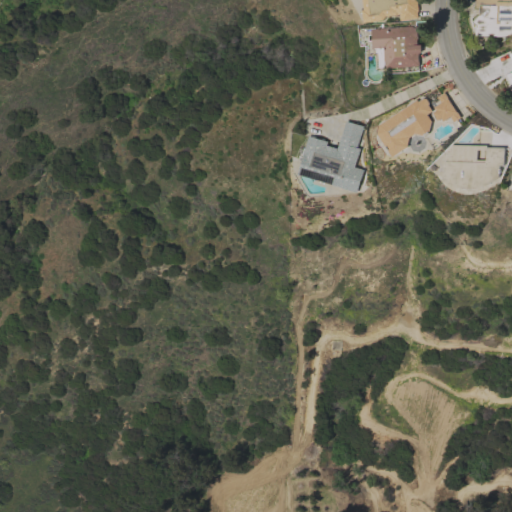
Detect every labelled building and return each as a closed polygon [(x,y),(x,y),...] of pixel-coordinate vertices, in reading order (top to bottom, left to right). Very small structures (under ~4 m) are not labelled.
[(417,0),(419,10),(417,11),(418,18),(401,20),(400,13),(386,16),(383,19),(364,22),(362,9),(364,9),(362,0),(417,0)] [(511,0),(511,32),(505,36),(475,35),(476,24),(472,21),(479,14),(479,8),(475,8),(475,0),(511,0)] [(372,28),(416,25),(417,44),(421,44),(421,52),(418,52),(419,65),(386,67),(379,67),(378,52),(376,52),(376,49),(373,49),(372,28)] [(444,92),(449,99),(448,99),(456,110),(461,117),(454,122),(450,116),(443,121),(441,118),(438,120),(432,112),(436,110),(433,107),(440,102),(437,97),(444,92)] [(417,99),(418,101),(423,98),(426,98),(429,102),(429,105),(433,110),(427,114),(432,121),(430,132),(425,135),(415,133),(410,137),(409,145),(410,146),(393,157),(378,133),(380,124),(417,99)] [(304,154),(303,154),(309,135),(328,141),(327,145),(338,148),(346,120),(364,126),(357,147),(361,148),(356,166),(365,169),(359,192),(298,174),(304,154)] [(487,145),(487,146),(505,147),(505,165),(500,165),(500,176),(495,180),(492,183),(488,184),(484,186),(479,188),(474,188),(468,188),(461,187),(457,186),(451,184),(449,182),(444,179),(444,161),(446,161),(446,151),(449,151),(449,149),(451,149),(451,144),(487,145)]
